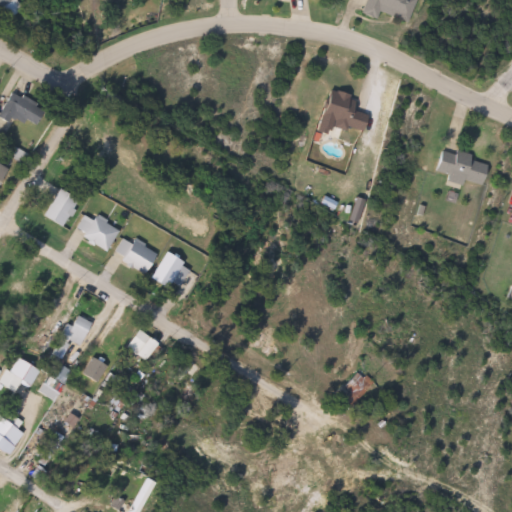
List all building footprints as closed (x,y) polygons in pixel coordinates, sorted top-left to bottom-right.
[(9,19),(0,9),(0,0),(16,0),(22,6),(9,19)] [(413,0),(406,23),(378,13),(375,20),(359,15),(363,0),(413,0)] [(314,121),(321,91),(353,98),(350,112),(366,115),(362,131),(314,121)] [(0,109),(6,94),(42,109),(34,128),(7,117),(4,123),(0,121),(0,109)] [(445,177),(428,171),(435,152),(442,154),(444,147),(488,162),(479,188),(445,177)] [(39,216),(55,190),(75,202),(58,229),(39,216)] [(102,253),(70,233),(80,217),(88,222),(92,216),(116,231),(102,253)] [(187,270),(176,287),(168,281),(163,288),(147,277),(163,254),(187,270)] [(77,346),(59,338),(68,315),(87,323),(77,346)] [(40,358),(28,351),(33,341),(28,338),(34,326),(44,331),(51,318),(59,322),(40,358)] [(153,346),(139,361),(122,346),(135,330),(153,346)] [(261,357),(249,343),(257,335),(269,350),(261,357)] [(65,345),(58,359),(49,354),(56,341),(65,345)] [(35,373),(26,387),(3,372),(13,358),(35,373)] [(21,434),(5,457),(0,453),(0,410),(19,423),(15,430),(21,434)] [(60,439),(43,466),(35,461),(52,434),(60,439)] [(133,500),(125,511),(116,511),(106,506),(115,490),(133,500)]
